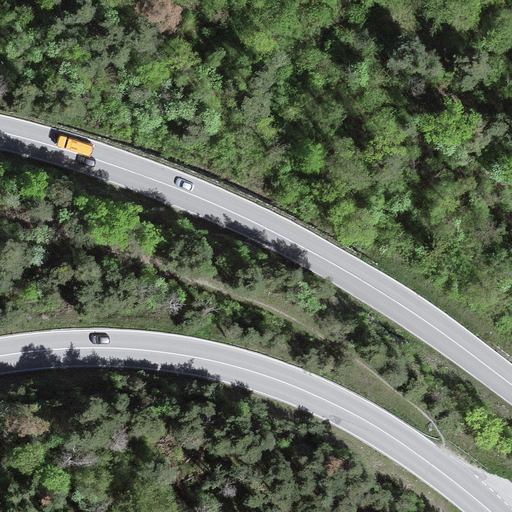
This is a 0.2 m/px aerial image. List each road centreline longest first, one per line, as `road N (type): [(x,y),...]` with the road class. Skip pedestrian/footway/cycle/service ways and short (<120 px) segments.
road 1 (secondary): [(511,383),(375,288),(246,218),(165,182),(0,132)]
road 2 (secondary): [(0,356),(157,350),(274,379),(392,438),(482,511)]
